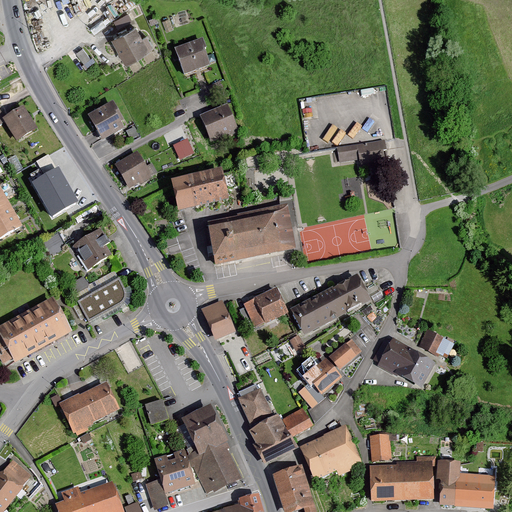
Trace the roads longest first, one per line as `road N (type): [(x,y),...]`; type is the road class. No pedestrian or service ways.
road 1 (residential): [(407,253),(188,297)]
road 2 (secondary): [(10,0),(29,66),(90,168)]
road 3 (secondary): [(182,320),(259,472)]
road 4 (residential): [(346,403),(396,304),(407,253)]
road 5 (residential): [(156,313),(58,366),(27,399)]
road 6 (secondary): [(90,168),(165,289)]
road 7 (residential): [(90,168),(207,103)]
